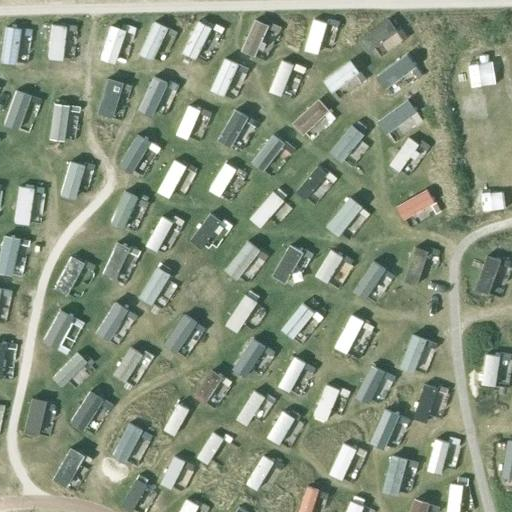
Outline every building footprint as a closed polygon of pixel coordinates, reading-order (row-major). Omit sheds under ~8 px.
[(317,51),(326,20),(312,16),(303,47),(317,51)] [(396,28),(387,16),(358,36),(367,49),(396,28)] [(194,56),(210,24),(198,17),(181,50),(194,56)] [(267,23),(254,17),(240,46),(253,52),(267,23)] [(166,24),(153,18),(137,50),(150,56),(166,24)] [(123,26),(108,21),(97,54),(112,59),(123,26)] [(60,57),(64,24),(50,22),(46,56),(60,57)] [(0,58),(13,61),(18,25),(3,23),(0,40),(0,58)] [(68,23),(67,55),(76,55),(78,23),(68,23)] [(122,42),(130,46),(138,27),(130,23),(122,42)] [(415,64),(406,51),(375,73),(384,86),(415,64)] [(223,93),(236,61),(222,55),(209,88),(223,93)] [(281,94),(294,62),(282,57),(269,89),(281,94)] [(358,69),(349,57),(322,76),(331,89),(358,69)] [(149,114),(166,80),(153,73),(136,108),(149,114)] [(119,79),(104,75),(93,110),(109,115),(119,79)] [(16,127),(28,93),(14,88),(1,122),(16,127)] [(328,107),(318,96),(291,120),(300,131),(328,107)] [(416,109),(407,96),(376,118),(384,131),(416,109)] [(61,138),(66,102),(52,100),(47,136),(61,138)] [(187,136),(199,108),(188,103),(175,131),(187,136)] [(246,115),(233,107),(216,136),(229,144),(246,115)] [(341,159),(362,131),(350,121),(329,149),(341,159)] [(283,140),(271,131),(250,157),(261,166),(283,140)] [(129,172),(149,141),(136,133),(116,164),(129,172)] [(418,142),(408,135),(388,162),(398,170),(418,142)] [(168,197),(186,164),(174,157),(155,190),(168,197)] [(72,195),(81,162),(67,158),(58,191),(72,195)] [(236,166),(225,160),(208,187),(219,194),(236,166)] [(325,171),(316,164),(295,189),(304,197),(325,171)] [(25,222),(31,186),(17,183),(11,220),(25,222)] [(434,200),(426,186),(395,203),(403,217),(434,200)] [(283,199),(272,189),(249,214),(260,224),(283,199)] [(122,228),(136,196),(122,190),(108,222),(122,228)] [(337,233),(360,204),(347,194),(324,223),(337,233)] [(220,221),(209,212),(189,239),(200,247),(220,221)] [(172,221),(162,215),(144,243),(155,250),(172,221)] [(0,270),(8,272),(16,235),(1,232),(0,238),(0,270)] [(128,245),(114,238),(98,271),(112,278),(128,245)] [(258,247),(246,238),(223,268),(234,277),(258,247)] [(301,249),(289,242),(271,273),(283,280),(301,249)] [(416,284),(427,248),(414,244),(403,280),(416,284)] [(28,276),(33,248),(20,245),(15,273),(28,276)] [(327,280),(343,255),(331,248),(315,273),(327,280)] [(487,294),(500,257),(486,252),(473,289),(487,294)] [(63,293),(81,260),(69,254),(51,286),(63,293)] [(368,295),(384,268),(372,261),(356,288),(368,295)] [(169,272),(156,265),(138,295),(151,302),(169,272)] [(213,276),(203,269),(184,294),(194,302),(213,276)] [(256,302),(244,294),(224,322),(236,331),(256,302)] [(314,310),(302,301),(279,328),(291,337),(314,310)] [(129,311),(117,303),(98,331),(111,339),(129,311)] [(54,347),(72,315),(59,308),(41,340),(54,347)] [(196,321),(182,312),(162,341),(175,351),(196,321)] [(346,352),(363,319),(350,312),(333,345),(346,352)] [(413,370),(426,336),(412,331),(399,364),(413,370)] [(263,348),(251,339),(234,365),(245,373),(263,348)] [(140,354),(128,346),(112,373),(125,380),(140,354)] [(83,360),(74,351),(49,376),(58,385),(83,360)] [(494,384),(499,354),(484,352),(480,382),(494,384)] [(511,384),(511,380),(511,354),(504,353),(499,382),(511,384)] [(305,361),(293,355),(277,383),(290,390),(305,361)] [(82,382),(96,366),(89,360),(75,375),(82,382)] [(368,401),(383,370),(370,363),(355,394),(368,401)] [(222,374),(210,366),(192,393),(204,401),(222,374)] [(326,419),(338,388),(325,382),(312,413),(326,419)] [(426,420),(436,386),(423,382),(417,401),(413,416),(426,420)] [(100,397),(86,388),(67,419),(80,428),(100,397)] [(247,425),(264,395),(253,389),(235,418),(247,425)] [(36,433),(43,399),(29,396),(21,430),(36,433)] [(174,433),(188,408),(177,402),(163,427),(174,433)] [(383,447),(399,413),(384,406),(368,440),(383,447)] [(294,417),(281,410),(266,436),(279,443),(294,417)] [(141,428),(127,420),(109,453),(123,461),(141,428)] [(206,462),(222,438),(211,431),(196,455),(206,462)] [(441,472),(449,440),(435,437),(427,469),(441,472)] [(511,476),(511,439),(507,439),(501,475),(511,476)] [(342,478),(356,447),(343,441),(329,472),(342,478)] [(82,452),(68,444),(50,476),(64,484),(82,452)] [(170,487),(183,459),(172,454),(158,482),(170,487)] [(396,493),(406,458),(391,454),(381,489),(396,493)] [(255,489),(272,460),(263,455),(245,483),(255,489)] [(131,510),(146,484),(134,477),(119,504),(131,510)] [(458,511),(462,482),(449,481),(445,511),(458,511)] [(310,511),(318,487),(305,483),(295,511),(310,511)] [(425,511),(429,501),(413,496),(408,511),(425,511)] [(193,511),(198,503),(185,497),(177,511),(193,511)] [(360,511),(363,504),(349,499),(343,511),(360,511)] [(202,500),(197,511),(208,511),(211,504),(202,500)]
